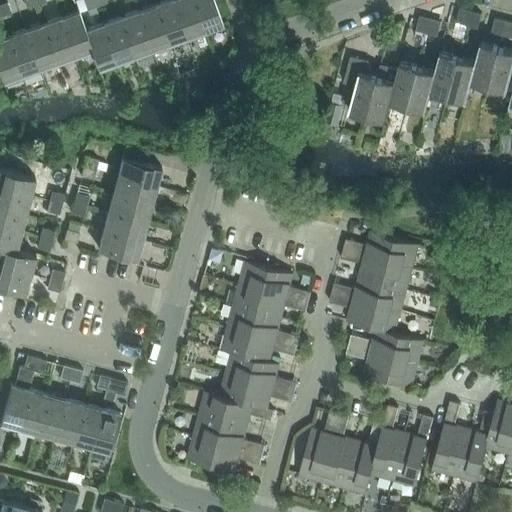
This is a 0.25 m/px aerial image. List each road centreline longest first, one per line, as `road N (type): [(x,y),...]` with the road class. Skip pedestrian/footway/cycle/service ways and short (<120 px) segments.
road 1 (residential): [(241,511),(172,492),(142,456),(142,424),(202,201)]
road 2 (residential): [(315,374),(327,329),(311,325),(334,237),(202,201)]
road 3 (residential): [(477,397),(443,388),(438,407),(315,374)]
road 4 (residential): [(202,201),(235,73),(250,48)]
road 5 (residential): [(315,374),(298,418),(285,425),(263,511)]
road 6 (residential): [(250,48),(374,0)]
